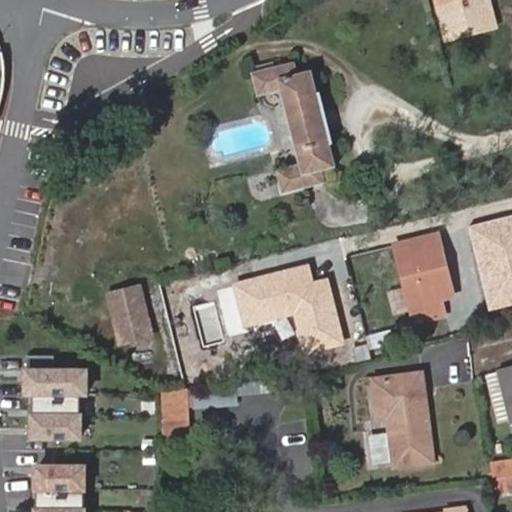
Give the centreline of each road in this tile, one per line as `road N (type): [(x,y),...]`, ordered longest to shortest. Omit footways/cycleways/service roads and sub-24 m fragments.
road 1 (unknown): [(484,511),(477,498),(459,493),(351,509),(249,485)]
road 2 (residential): [(45,0),(0,196)]
road 3 (residential): [(58,0),(130,16),(217,0)]
